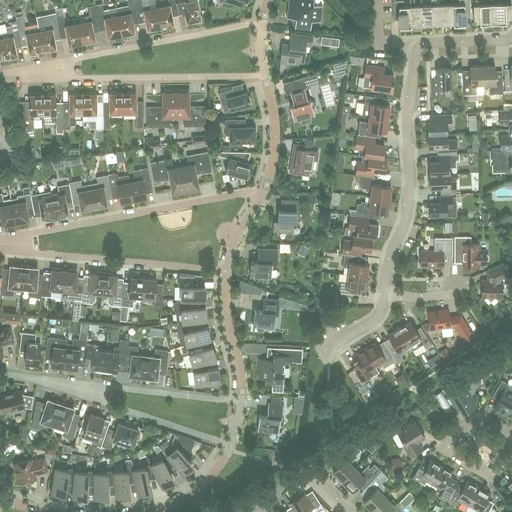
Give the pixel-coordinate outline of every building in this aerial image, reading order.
[(126,36),(134,34),(130,13),(131,10),(136,9),(134,0),(127,0),(128,6),(116,9),(121,35),(125,34),(126,36)] [(160,27),(156,8),(150,9),(147,0),(134,0),(136,9),(143,8),(148,32),(156,30),(156,28),(160,27)] [(175,0),(176,1),(178,15),(185,13),(187,21),(191,21),(192,23),(200,21),(196,0),(195,0),(188,1),(187,0),(175,0)] [(316,5),(311,0),(289,0),(290,1),(292,5),(290,6),(290,9),(292,11),(288,13),(288,18),(295,19),(294,28),(310,30),(311,20),(320,22),(322,6),(316,5)] [(410,25),(410,6),(403,6),(403,0),(392,1),(393,15),(399,15),(399,28),(411,27),(411,25),(410,25)] [(421,25),(420,6),(414,6),(414,0),(409,0),(410,6),(410,25),(411,25),(421,25)] [(443,24),(442,5),(436,5),(435,0),(430,0),(431,5),(432,25),(443,24)] [(458,0),(459,4),(453,4),(453,24),(453,25),(465,25),(464,12),(470,12),(469,0),(458,0)] [(108,37),(121,35),(116,9),(103,11),(102,3),(95,5),(97,17),(104,16),(108,37)] [(511,3),(492,4),(493,24),(506,23),(506,18),(511,18),(511,3)] [(453,24),(453,4),(442,5),(443,24),(453,24)] [(493,24),(492,4),(473,5),(474,19),(479,19),(480,24),(493,24)] [(90,18),(97,17),(95,5),(87,6),(89,15),(84,16),(85,22),(78,23),(82,42),(86,42),(86,44),(95,42),(90,18)] [(169,5),(156,8),(160,27),(173,24),(169,5)] [(432,25),(431,5),(420,6),(421,25),(432,25)] [(55,9),(55,13),(58,25),(65,24),(62,7),(55,9)] [(51,26),(58,25),(55,13),(48,14),(50,23),(45,24),(46,30),(39,31),(42,50),(47,49),(47,51),(56,50),(51,26)] [(25,29),(22,15),(15,16),(16,20),(19,33),(26,31),(25,29)] [(16,58),(12,34),(19,33),(16,20),(9,22),(10,26),(5,27),(6,32),(0,32),(0,41),(3,58),(7,57),(8,60),(16,58)] [(82,42),(78,23),(65,26),(69,45),(82,42)] [(42,50),(39,31),(26,34),(30,55),(39,53),(38,51),(42,50)] [(281,57),(280,63),(288,63),(289,60),(303,62),(304,51),(305,51),(305,46),(305,43),(311,44),(312,36),(296,34),(295,40),(290,40),(289,40),(289,44),(282,44),(281,52),(280,57),(281,57)] [(365,65),(364,76),(372,77),(370,88),(391,91),(393,75),(383,74),(384,67),(365,65)] [(482,84),(482,66),(470,67),(470,70),(462,70),(463,94),(477,94),(477,85),(482,84)] [(495,66),(482,66),(482,84),(488,84),(489,94),(503,93),(502,79),(495,80),(495,66)] [(437,68),(437,78),(431,78),(432,97),(444,97),(444,92),(446,92),(445,87),(451,87),(450,68),(437,68)] [(294,104),(290,106),(294,120),(300,119),(301,123),(303,124),(309,122),(310,120),(309,116),(314,115),(312,108),(315,103),(310,100),(308,100),(304,89),(306,85),(318,82),(316,74),(293,80),(296,91),(290,92),(292,102),(294,101),(294,104)] [(233,89),(218,93),(221,102),(224,104),(227,103),(229,110),(250,104),(246,91),(235,95),(233,89)] [(176,116),(175,92),(173,92),(173,90),(165,90),(165,92),(162,92),(162,106),(146,106),(146,127),(168,126),(168,116),(176,116)] [(177,92),(175,92),(176,116),(183,116),(183,126),(205,126),(205,105),(189,106),(188,92),(186,92),(186,90),(177,90),(177,92)] [(83,113),(82,94),(78,94),(78,91),(69,92),(70,113),(83,113)] [(87,94),(82,94),(83,113),(83,120),(96,120),(96,115),(95,91),(87,91),(87,94)] [(123,113),(122,93),(118,93),(118,91),(109,91),(110,113),(123,113)] [(127,93),(122,93),(123,113),(136,112),(135,91),(127,91),(127,93)] [(43,114),(42,94),(38,94),(38,92),(29,92),(30,114),(43,114)] [(47,94),(42,94),(43,114),(43,123),(56,123),(56,133),(63,133),(63,128),(63,116),(56,116),(55,92),(47,92),(47,94)] [(364,95),(363,109),(362,115),(369,116),(388,118),(389,105),(377,104),(378,97),(364,95)] [(511,109),(499,110),(500,124),(509,123),(509,129),(511,129),(511,109)] [(451,114),(439,114),(429,115),(430,121),(427,122),(428,135),(447,134),(446,126),(451,126),(451,114)] [(386,131),(388,118),(369,116),(368,122),(359,121),(357,134),(371,136),(372,129),(386,131)] [(236,119),(225,119),(225,135),(230,135),(230,141),(230,145),(240,145),(240,141),(254,141),(253,127),(236,127),(236,119)] [(511,129),(509,129),(509,135),(500,135),(501,150),(511,149),(511,129)] [(384,145),(374,144),(375,137),(371,136),(357,134),(356,134),(354,149),(359,150),(358,155),(364,155),(364,156),(367,156),(368,156),(382,158),(384,145)] [(447,140),(447,134),(428,135),(428,148),(436,147),(437,154),(438,154),(456,153),(456,139),(447,140)] [(206,143),(206,135),(191,137),(192,144),(206,143)] [(161,148),(160,140),(145,142),(146,150),(161,148)] [(305,146),(294,144),(290,172),(307,175),(308,171),(310,171),(312,159),(316,160),(317,152),(304,150),(305,146)] [(511,149),(501,150),(502,164),(509,163),(509,172),(511,171),(511,149)] [(188,165),(181,166),(185,190),(187,190),(187,192),(196,190),(196,188),(198,188),(195,174),(211,171),(208,151),(186,155),(188,165)] [(242,151),(219,151),(211,151),(212,154),(218,155),(229,158),(226,171),(228,172),(228,174),(233,175),(235,174),(247,177),(251,163),(242,161),(240,158),(242,151)] [(459,153),(456,153),(438,154),(438,161),(429,162),(429,175),(449,174),(449,167),(455,166),(455,161),(459,160),(459,153)] [(386,158),(382,158),(368,156),(367,156),(364,156),(364,155),(358,155),(362,156),(362,160),(357,160),(355,174),(357,175),(374,177),(375,170),(385,171),(386,158)] [(185,190),(181,166),(173,168),(171,158),(150,162),(154,182),(170,179),(172,192),(175,192),(175,194),(184,192),(183,190),(185,190)] [(134,177),(129,178),(133,200),(137,199),(138,201),(145,200),(145,198),(146,197),(143,184),(150,183),(147,167),(133,170),(134,177)] [(133,200),(129,178),(128,175),(118,176),(118,175),(115,172),(108,174),(111,188),(111,191),(118,189),(120,202),(121,202),(122,204),(129,203),(129,201),(133,200)] [(104,190),(111,188),(108,174),(96,177),(97,182),(89,184),(94,207),(98,207),(99,208),(104,208),(105,205),(107,205),(104,190)] [(450,180),(449,174),(429,175),(430,188),(439,187),(440,194),(456,193),(456,180),(450,180)] [(389,199),(391,186),(374,184),(375,177),(374,177),(357,175),(356,182),(360,182),(360,187),(365,188),(365,190),(371,191),(370,197),(389,199)] [(94,207),(89,184),(81,185),(80,180),(68,182),(69,183),(71,196),(78,194),(81,210),(83,210),(84,211),(89,210),(89,208),(94,207)] [(72,199),(71,196),(69,183),(57,186),(58,191),(56,193),(51,194),(50,191),(54,215),(59,214),(60,216),(65,215),(66,213),(67,212),(65,200),(72,199)] [(332,196),(344,197),(344,189),(332,188),(332,196)] [(511,189),(498,190),(499,200),(511,199),(511,189)] [(26,208),(33,207),(30,195),(29,190),(24,191),(25,194),(23,194),(24,201),(12,203),(15,222),(20,221),(21,223),(27,222),(27,220),(28,220),(26,208)] [(54,215),(50,191),(30,195),(33,207),(40,205),(42,217),(54,215)] [(15,222),(12,203),(11,199),(3,200),(2,193),(0,192),(0,219),(1,219),(2,225),(4,225),(4,227),(10,225),(10,223),(15,222)] [(452,195),(441,196),(438,196),(438,202),(429,202),(429,207),(427,207),(428,217),(437,216),(437,214),(446,214),(446,216),(454,216),(454,207),(452,207),(452,195)] [(387,212),(389,199),(370,197),(369,203),(365,202),(364,204),(357,203),(355,215),(369,217),(371,217),(372,210),(387,212)] [(299,200),(281,200),(281,210),(278,209),(278,218),(274,218),(273,231),(292,232),(292,226),(293,226),(296,224),(296,221),(299,221),(299,200)] [(376,225),(368,224),(369,217),(355,215),(350,214),(348,227),(345,227),(344,234),(353,235),(353,234),(356,235),(372,237),(372,238),(375,238),(375,234),(377,234),(378,226),(376,226),(376,225)] [(370,250),(372,238),(372,237),(356,235),(353,234),(353,235),(352,241),(343,239),(342,253),(344,254),(356,255),(361,256),(362,249),(370,250)] [(486,260),(487,260),(488,259),(488,255),(487,253),(486,253),(486,250),(479,250),(479,244),(467,244),(467,237),(455,237),(455,252),(463,252),(463,267),(479,267),(479,264),(486,264),(486,260)] [(420,250),(420,266),(435,266),(435,267),(443,267),(443,252),(450,252),(450,239),(443,239),(443,242),(436,242),(436,250),(420,250)] [(277,249),(258,248),(258,261),(251,261),(250,267),(249,267),(249,270),(250,270),(250,276),(253,276),(267,279),(267,277),(270,277),(271,262),(277,263),(277,249)] [(355,262),(356,255),(344,254),(342,267),(349,267),(348,274),(367,277),(368,264),(355,262)] [(22,288),(24,265),(16,264),(16,266),(10,266),(9,278),(3,277),(1,294),(13,295),(13,289),(15,287),(22,288)] [(32,266),(24,265),(22,288),(29,288),(30,290),(30,296),(41,298),(41,296),(42,284),(42,283),(36,282),(37,268),(32,268),(32,266)] [(505,265),(492,270),(487,272),(487,281),(482,281),(482,296),(485,296),(490,302),(496,296),(501,296),(502,281),(501,281),(501,278),(509,274),(505,265)] [(62,290),(64,271),(59,270),(60,268),(53,268),(53,270),(51,270),(50,289),(62,290)] [(69,271),(64,271),(62,290),(61,294),(67,295),(67,299),(81,300),(82,286),(75,286),(77,272),(75,272),(75,270),(69,269),(69,271)] [(102,294),(104,272),(96,271),(95,273),(90,273),(89,284),(88,285),(82,285),(82,286),(81,300),(81,302),(92,303),(95,300),(96,293),(102,294)] [(112,273),(104,272),(102,294),(108,294),(107,301),(110,305),(121,306),(122,292),(122,288),(117,288),(116,286),(116,275),(111,275),(112,273)] [(365,290),(367,277),(348,274),(347,281),(340,281),(339,293),(351,295),(352,288),(365,290)] [(142,297),(143,278),(138,277),(137,275),(133,275),(131,277),(130,277),(129,292),(122,292),(121,306),(133,307),(133,301),(135,301),(136,296),(142,297)] [(205,299),(205,287),(205,286),(193,287),(194,276),(179,275),(178,287),(180,287),(181,287),(180,299),(177,299),(177,300),(192,300),(205,299)] [(156,279),(143,278),(142,297),(154,298),(154,305),(161,306),(162,292),(155,291),(156,279)] [(273,327),(279,328),(281,313),(277,313),(278,300),(263,298),(262,311),(254,310),(253,325),(257,326),(257,327),(263,328),(263,326),(273,327)] [(206,319),(205,307),(205,306),(193,308),(192,300),(177,300),(177,302),(172,303),(174,311),(175,312),(176,321),(178,322),(178,323),(193,321),(206,319)] [(472,335),(464,322),(460,315),(448,316),(448,310),(428,313),(430,328),(442,326),(442,328),(455,326),(463,340),(472,335)] [(24,312),(5,312),(5,322),(24,323),(24,312)] [(195,329),(193,321),(178,323),(179,337),(179,336),(185,336),(187,345),(181,346),(201,341),(210,339),(207,327),(207,326),(195,329)] [(410,322),(399,328),(409,345),(412,351),(423,344),(426,348),(431,345),(424,333),(419,336),(410,322)] [(0,355),(2,355),(0,345),(0,344),(13,341),(9,328),(0,330),(0,355)] [(404,349),(409,345),(399,328),(388,335),(394,345),(388,349),(395,361),(396,363),(403,359),(401,355),(404,353),(403,352),(404,349)] [(26,347),(24,362),(38,364),(40,343),(34,342),(35,340),(32,339),(33,333),(21,332),(20,346),(26,347)] [(63,367),(66,343),(67,339),(47,337),(45,351),(52,351),(50,365),(63,367)] [(85,355),(86,343),(87,339),(73,338),(72,344),(66,343),(63,367),(76,368),(78,355),(85,355)] [(124,362),(125,360),(127,345),(127,340),(120,339),(119,347),(115,346),(113,348),(113,350),(106,349),(103,372),(104,372),(114,372),(113,371),(116,371),(117,361),(124,362)] [(212,346),(203,349),(201,341),(181,346),(183,353),(189,351),(189,354),(193,365),(190,366),(190,367),(204,362),(216,358),(212,347),(212,346)] [(102,372),(103,372),(106,349),(99,349),(99,346),(98,344),(86,343),(85,355),(84,360),(88,360),(88,364),(91,364),(90,368),(93,368),(93,370),(95,370),(102,372)] [(395,361),(388,349),(381,353),(375,343),(365,349),(375,366),(381,362),(384,368),(395,361)] [(143,378),(145,356),(139,355),(137,353),(138,347),(127,345),(125,360),(131,361),(129,375),(135,375),(135,377),(143,378)] [(259,359),(258,378),(267,379),(267,385),(272,385),(272,382),(280,383),(281,377),(283,377),(284,361),(301,362),(302,349),(279,348),(278,355),(267,354),(266,359),(259,359)] [(152,357),(145,356),(143,378),(150,379),(151,377),(156,378),(158,364),(167,365),(168,352),(168,350),(155,349),(154,355),(152,357)] [(354,355),(356,358),(349,362),(361,382),(372,375),(369,369),(375,366),(365,349),(354,355)] [(219,380),(217,368),(218,368),(218,367),(205,369),(204,362),(190,367),(191,371),(193,371),(194,371),(195,384),(204,382),(204,384),(204,385),(218,386),(218,385),(217,385),(217,381),(219,380)] [(454,412),(459,409),(462,414),(477,405),(470,394),(471,394),(472,393),(473,392),(474,391),(474,390),(475,389),(475,388),(475,386),(475,385),(475,384),(475,383),(475,382),(474,381),(473,380),(473,379),(462,387),(446,397),(454,412)] [(505,414),(511,401),(511,385),(501,380),(494,393),(500,396),(493,408),(505,414)] [(24,407),(20,390),(0,394),(0,408),(1,413),(9,411),(10,414),(23,410),(22,408),(24,407)] [(450,408),(444,398),(439,401),(445,411),(450,408)] [(77,408),(87,408),(86,399),(77,400),(77,408)] [(47,422),(53,425),(61,402),(53,400),(53,402),(47,400),(44,409),(41,410),(41,412),(34,410),(31,427),(38,429),(46,425),(47,422)] [(68,405),(61,402),(53,425),(66,429),(63,436),(72,439),(78,423),(72,421),(72,420),(71,417),(70,417),(73,408),(68,406),(68,405)] [(259,415),(257,431),(278,433),(279,425),(283,425),(283,417),(281,417),(283,404),(268,402),(267,413),(267,415),(259,415)] [(103,418),(91,414),(84,435),(92,438),(90,444),(101,447),(106,432),(99,430),(103,418)] [(410,456),(422,448),(417,441),(424,437),(414,421),(410,424),(409,423),(403,426),(404,428),(397,432),(407,447),(405,448),(410,456)] [(138,432),(137,432),(138,430),(118,423),(115,431),(109,429),(103,447),(110,449),(113,440),(133,446),(135,440),(135,441),(136,441),(137,440),(138,440),(139,440),(139,439),(140,438),(140,437),(140,436),(140,435),(140,434),(139,433),(138,432)] [(18,440),(23,441),(24,437),(25,437),(27,425),(19,424),(17,436),(18,436),(18,440)] [(165,454),(176,465),(183,473),(190,467),(188,465),(191,463),(184,456),(188,452),(193,440),(178,435),(175,445),(176,447),(167,455),(166,454),(165,454)] [(332,471),(342,481),(355,468),(350,463),(357,456),(356,455),(361,450),(353,442),(347,446),(340,453),(345,458),(332,471)] [(168,469),(176,465),(165,454),(161,456),(162,458),(162,459),(151,465),(151,463),(150,463),(157,477),(162,486),(170,482),(169,479),(172,478),(168,469)] [(30,459),(13,463),(16,472),(14,472),(16,479),(17,478),(18,483),(35,479),(34,473),(37,472),(37,473),(47,471),(44,458),(31,461),(30,459)] [(432,483),(441,467),(430,460),(428,464),(422,460),(412,477),(424,484),(427,480),(432,483)] [(148,479),(157,477),(150,463),(145,465),(145,467),(145,468),(133,470),(133,467),(132,467),(135,482),(138,493),(147,492),(147,489),(150,488),(148,479)] [(370,483),(375,477),(381,471),(374,464),(370,469),(367,466),(360,473),(355,468),(342,481),(352,491),(365,478),(370,483)] [(135,482),(132,467),(126,468),(127,470),(126,470),(126,471),(114,472),(114,470),(113,470),(115,485),(116,496),(126,495),(125,492),(129,492),(128,483),(135,482)] [(456,480),(450,477),(453,473),(441,467),(432,483),(443,489),(438,498),(444,501),(456,480)] [(74,484),(75,469),(68,468),(68,470),(67,470),(67,471),(55,469),(53,481),(51,480),(49,490),(51,491),(51,492),(61,494),(61,491),(64,492),(66,483),(74,484)] [(94,485),(94,471),(88,470),(88,472),(88,473),(76,472),(76,469),(75,469),(74,484),(72,496),(82,497),(82,494),(86,494),(86,485),(94,485)] [(115,485),(113,470),(107,470),(107,472),(107,473),(95,473),(95,471),(94,471),(94,485),(94,497),(104,497),(104,494),(107,494),(107,485),(115,485)] [(381,483),(375,477),(370,483),(365,487),(371,493),(363,501),(372,510),(385,497),(381,493),(384,490),(379,485),(381,483)] [(467,481),(463,486),(457,483),(447,500),(454,504),(455,502),(457,503),(461,502),(462,500),(468,504),(478,488),(475,486),(476,484),(468,480),(467,482),(467,481)] [(489,494),(478,488),(468,504),(479,510),(478,511),(487,511),(491,507),(484,503),(489,494)] [(289,503),(292,508),(292,507),(294,511),(305,511),(313,507),(315,511),(324,511),(325,511),(316,498),(310,502),(304,493),(289,503)] [(394,506),(385,497),(372,510),(373,511),(388,511),(389,511),(390,511),(399,511),(405,507),(399,501),(394,506)]
